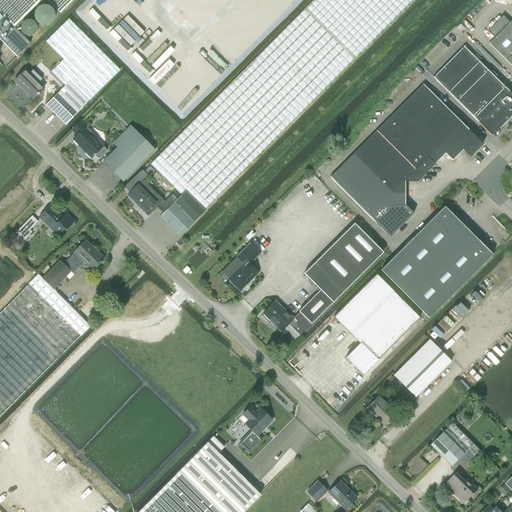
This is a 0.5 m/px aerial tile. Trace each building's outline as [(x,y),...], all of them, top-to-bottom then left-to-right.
[(0,0),(0,13),(14,28),(41,0),(44,0),(59,14),(73,0),(0,0)] [(180,195),(185,191),(204,210),(355,58),(412,0),(313,0),(306,8),(304,10),(157,158),(152,162),(150,164),(180,195)] [(0,13),(0,40),(16,57),(30,43),(18,31),(17,31),(14,28),(0,13)] [(68,18),(46,41),(63,57),(49,70),(65,86),(60,91),(79,111),(80,110),(84,105),(88,101),(90,98),(99,90),(119,70),(68,18)] [(511,19),(488,43),(511,66),(511,19)] [(433,77),(491,136),(511,114),(511,94),(464,46),(433,77)] [(25,69),(14,81),(32,99),(44,88),(39,83),(42,79),(32,70),(29,73),(25,69)] [(469,157),(482,144),(423,85),(400,108),(445,154),(451,161),(462,150),(469,157)] [(60,91),(46,105),(66,125),(79,111),(60,91)] [(400,108),(386,122),(376,131),(422,176),(445,154),(400,108)] [(77,135),(73,139),(91,158),(94,155),(96,157),(98,158),(100,158),(101,157),(105,153),(106,152),(105,149),(102,146),(103,146),(84,128),(86,126),(81,121),(72,130),(77,135)] [(154,150),(153,149),(153,148),(130,126),(126,130),(113,143),(117,148),(103,162),(123,182),(154,150)] [(417,181),(422,176),(376,131),(353,154),(392,193),(404,193),(404,181),(417,181)] [(330,178),(385,232),(389,237),(413,213),(405,205),(404,205),(404,193),(392,193),(353,154),(330,178)] [(156,207),(163,214),(174,203),(168,198),(164,202),(163,201),(163,200),(142,180),(127,195),(148,215),(156,207)] [(181,196),(174,203),(163,214),(159,217),(179,237),(205,211),(204,210),(185,191),(180,195),(181,196)] [(70,225),(74,221),(66,214),(62,218),(50,206),(39,217),(58,235),(68,224),(70,225)] [(404,294),(468,230),(444,206),(380,270),(404,294)] [(32,232),(30,230),(38,222),(31,215),(16,232),(25,240),(32,232)] [(332,245),(362,273),(382,252),(354,223),(332,245)] [(468,230),(404,294),(428,318),(492,254),(468,230)] [(63,264),(70,271),(73,274),(84,262),(93,271),(99,264),(100,264),(101,262),(104,259),(85,240),(74,252),(63,264)] [(235,272),(228,279),(240,291),(241,289),(243,290),(247,286),(246,284),(257,273),(248,264),(260,253),(250,243),(236,257),(238,259),(230,267),(235,272)] [(311,324),(332,302),(362,273),(332,245),(303,273),(320,290),(298,311),(299,312),(311,324)] [(70,271),(63,264),(60,261),(42,279),(55,291),(56,291),(53,289),(70,271)] [(0,416),(13,403),(24,391),(89,326),(55,291),(42,279),(38,274),(0,312),(0,416)] [(345,357),(362,374),(419,317),(376,274),(333,317),(359,344),(345,357)] [(292,319),(275,301),(262,313),(263,314),(262,315),(269,322),(270,321),(280,331),(287,324),(299,335),(298,336),(298,337),(311,324),(299,312),(292,319)] [(393,375),(415,397),(450,361),(429,340),(393,375)] [(366,408),(384,425),(395,414),(377,396),(366,408)] [(250,430),(238,443),(249,454),(263,439),(258,434),(272,420),(260,408),(256,412),(250,406),(242,415),(248,420),(244,424),(250,430)] [(431,445),(452,467),(459,460),(464,466),(480,451),(453,424),(431,445)] [(207,443),(218,453),(224,447),(213,436),(207,443)] [(138,511),(242,511),(260,495),(218,453),(207,443),(138,511)] [(466,482),(457,473),(446,485),(464,503),(478,489),(468,480),(466,482)] [(306,491),(317,502),(327,491),(317,481),(306,491)] [(345,510),(356,498),(349,491),(349,492),(338,482),(328,493),(345,510)]
